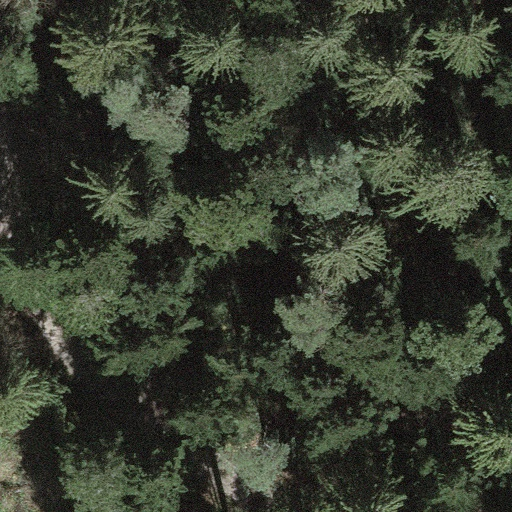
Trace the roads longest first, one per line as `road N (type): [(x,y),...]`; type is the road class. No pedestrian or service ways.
road 1 (track): [(267,511),(53,331),(0,149)]
road 2 (track): [(236,487),(511,361)]
